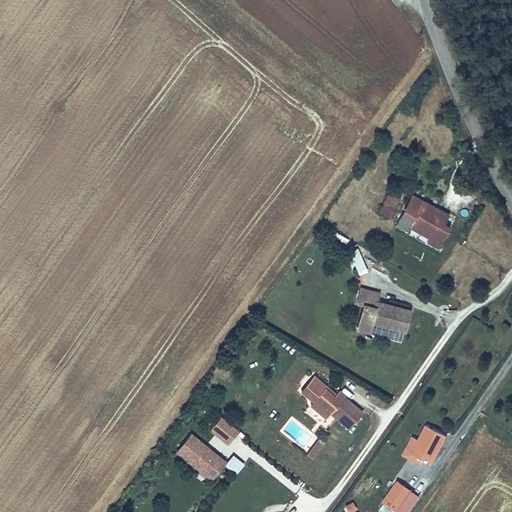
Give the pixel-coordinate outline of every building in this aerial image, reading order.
[(393,196),(392,196),(383,190),(379,197),(387,202),(389,203),(393,196)] [(415,204),(418,198),(406,192),(403,198),(415,204)] [(441,211),(418,198),(415,204),(403,198),(389,222),(407,232),(410,226),(428,236),(426,241),(438,248),(448,229),(437,223),(441,211)] [(350,254),(358,275),(367,272),(360,250),(350,254)] [(437,268),(470,294),(479,281),(446,256),(437,268)] [(395,322),(401,323),(404,313),(373,305),(375,295),(358,290),(354,305),(360,307),(355,332),(364,334),(366,325),(393,331),(395,322)] [(399,333),(401,323),(395,322),(393,331),(399,333)] [(318,388),(320,384),(310,376),(298,391),(310,402),(307,405),(322,418),(325,415),(343,430),(357,415),(338,399),(340,397),(333,391),(332,394),(329,396),(318,388)] [(332,394),(320,384),(318,388),(329,396),(332,394)] [(220,416),(208,430),(227,446),(239,432),(220,416)] [(408,455),(420,461),(427,464),(441,433),(422,425),(414,441),(408,455)] [(226,460),(191,432),(175,451),(211,479),(226,460)] [(417,467),(420,461),(408,455),(414,441),(407,437),(397,458),(417,467)] [(310,459),(319,446),(314,443),(304,455),(310,459)] [(233,455),(224,466),(235,475),(244,464),(233,455)] [(391,511),(392,511),(406,493),(407,491),(395,481),(380,503),(391,511)] [(406,511),(415,499),(406,493),(392,511),(406,511)] [(353,501),(344,505),(347,511),(356,511),(358,511),(353,501)] [(391,511),(380,503),(372,511),(391,511)]
